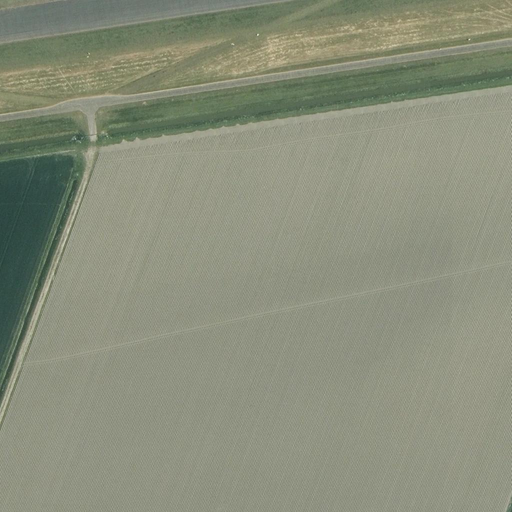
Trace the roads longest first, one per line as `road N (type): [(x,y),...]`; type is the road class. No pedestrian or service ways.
road 1 (track): [(0,38),(263,0)]
road 2 (track): [(106,101),(322,0)]
